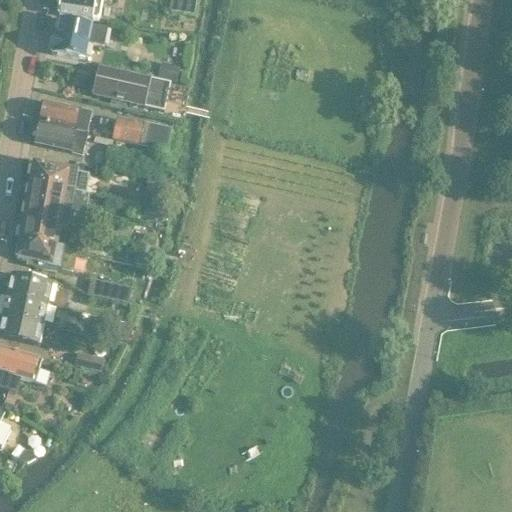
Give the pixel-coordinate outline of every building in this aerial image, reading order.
[(102,0),(58,0),(57,8),(60,8),(59,18),(98,24),(102,0)] [(195,20),(198,0),(172,0),(170,16),(195,20)] [(107,33),(91,30),(60,24),(56,40),(54,40),(51,57),(84,63),(87,48),(104,51),(107,33)] [(157,81),(176,86),(179,70),(161,65),(157,81)] [(99,71),(92,98),(163,115),(169,87),(99,71)] [(111,103),(109,109),(124,112),(125,106),(111,103)] [(86,137),(92,115),(44,105),(39,126),(74,134),(86,137)] [(144,125),(143,129),(116,123),(111,142),(115,143),(114,149),(143,155),(144,150),(166,155),(171,130),(144,125)] [(82,158),(86,137),(74,134),(39,126),(34,148),(82,158)] [(108,153),(104,170),(163,184),(167,167),(108,153)] [(89,179),(76,176),(33,165),(33,168),(31,167),(29,179),(31,179),(30,186),(73,195),(85,198),(89,179)] [(148,183),(146,194),(158,196),(168,199),(171,188),(148,183)] [(71,205),(73,195),(30,186),(30,187),(28,187),(26,198),(28,198),(26,205),(69,215),(71,205)] [(68,223),(69,215),(26,205),(25,210),(24,210),(21,221),(23,221),(23,224),(66,234),(68,223)] [(66,234),(23,224),(22,229),(20,229),(18,240),(20,240),(20,243),(63,252),(66,234)] [(72,273),(75,256),(62,253),(63,252),(20,243),(19,248),(17,248),(15,259),(17,259),(16,261),(59,271),(72,273)] [(138,247),(133,268),(150,272),(155,251),(138,247)] [(11,278),(7,298),(48,307),(52,287),(11,278)] [(100,285),(97,300),(128,307),(131,292),(100,285)] [(48,307),(7,298),(3,318),(44,327),(48,307)] [(44,327),(3,318),(0,329),(0,339),(39,348),(44,327)] [(41,362),(38,361),(0,350),(0,375),(30,385),(33,377),(37,378),(41,362)] [(74,370),(101,375),(104,361),(77,355),(74,370)] [(10,432),(0,426),(0,451),(1,452),(10,432)] [(36,462),(30,454),(22,454),(17,462),(27,467),(36,462)]
